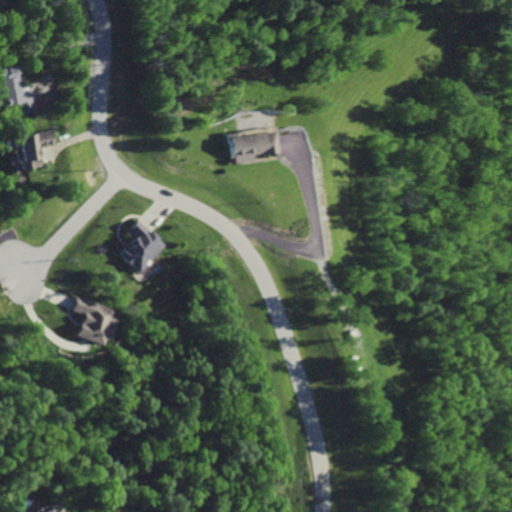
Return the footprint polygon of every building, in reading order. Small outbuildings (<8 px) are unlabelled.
[(0,67),(0,106),(14,103),(16,110),(32,106),(26,84),(13,88),(9,75),(15,73),(12,65),(0,67)] [(269,154),(265,128),(249,130),(249,129),(217,134),(220,160),(269,154)] [(35,158),(34,147),(49,145),(47,130),(2,136),(4,149),(9,148),(11,161),(35,158)] [(132,272),(160,245),(135,218),(123,230),(130,237),(114,253),(132,272)] [(74,298),(70,311),(78,314),(70,336),(101,346),(110,321),(100,318),(103,308),(74,298)] [(51,511),(47,502),(27,511),(51,511)]
